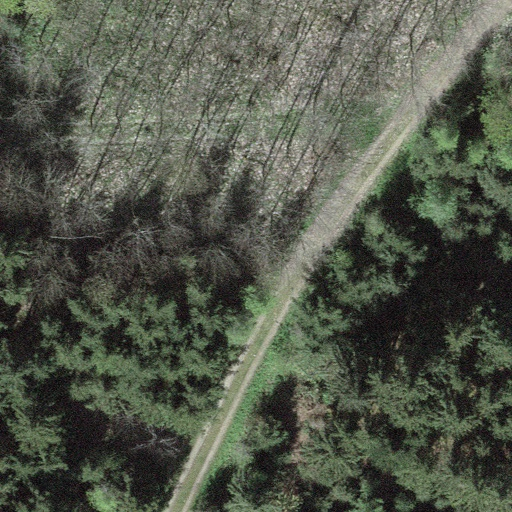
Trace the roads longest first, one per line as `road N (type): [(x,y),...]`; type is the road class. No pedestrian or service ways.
road 1 (track): [(496,0),(427,86),(257,351),(175,511)]
road 2 (track): [(410,112),(0,135)]
